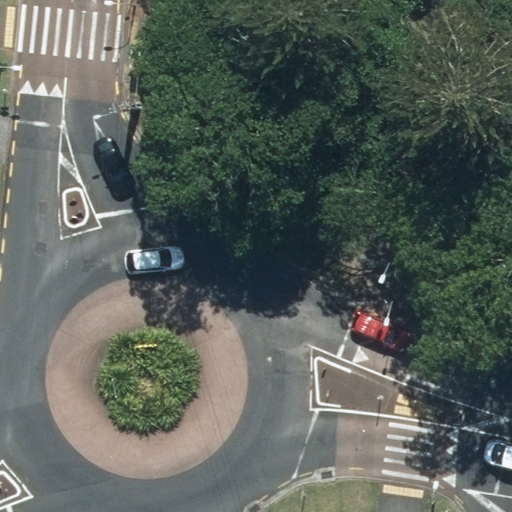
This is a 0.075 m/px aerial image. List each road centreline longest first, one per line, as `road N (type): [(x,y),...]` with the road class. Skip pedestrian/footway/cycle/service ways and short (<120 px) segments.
road 1 (secondary): [(236,301),(511,428)]
road 2 (secondary): [(511,433),(244,452)]
road 3 (secondary): [(45,314),(67,122)]
road 4 (secondary): [(244,452),(200,489),(173,499),(114,498),(87,487)]
road 5 (secondary): [(236,301),(257,333),(266,369),(266,398),(244,452)]
road 6 (secondary): [(67,122),(136,261)]
road 7 (secondary): [(67,122),(74,0)]
